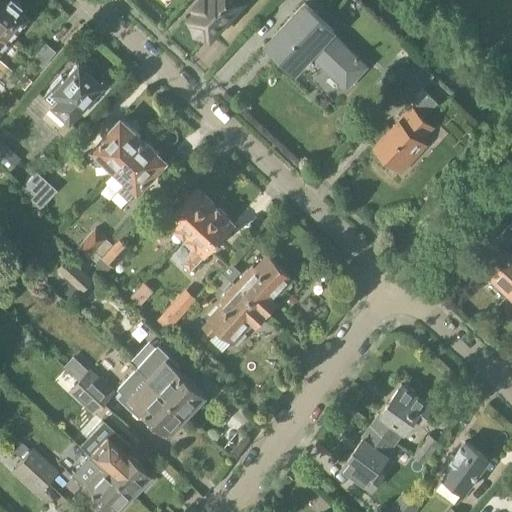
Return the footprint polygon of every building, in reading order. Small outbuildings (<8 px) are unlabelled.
[(0,0),(0,32),(7,38),(26,15),(16,6),(19,3),(16,0),(0,0)] [(221,26),(222,25),(227,26),(231,24),(233,21),(231,15),(232,14),(231,13),(243,0),(200,0),(195,5),(199,8),(191,17),(194,19),(193,21),(195,22),(197,30),(205,32),(206,33),(208,32),(211,35),(220,25),(221,26)] [(334,31),(304,3),(266,44),(296,72),(312,55),(347,87),(367,65),(332,33),(334,31)] [(0,53),(0,45),(7,38),(0,32),(0,68),(2,71),(9,63),(3,57),(4,57),(0,53)] [(42,67),(55,51),(45,43),(33,59),(42,67)] [(404,83),(418,69),(407,59),(394,74),(404,83)] [(60,75),(41,95),(45,99),(52,105),(67,119),(99,84),(76,64),(63,78),(60,75)] [(433,127),(423,117),(437,102),(422,88),(434,75),(423,65),(405,84),(420,98),(411,107),(411,106),(375,145),(402,170),(416,155),(411,150),(433,127)] [(11,110),(19,100),(10,93),(2,102),(11,110)] [(116,169),(143,139),(121,118),(93,148),(94,149),(88,155),(98,164),(104,158),(116,169)] [(129,199),(138,189),(138,190),(166,160),(143,139),(116,169),(128,180),(118,190),(129,199)] [(18,158),(0,141),(0,162),(8,170),(18,158)] [(20,189),(40,208),(56,189),(35,171),(20,189)] [(183,240),(216,205),(197,187),(154,233),(162,241),(172,230),(183,240)] [(191,269),(202,258),(235,223),(216,205),(183,240),(194,250),(183,261),(191,269)] [(511,217),(493,238),(496,241),(482,256),(495,268),(490,274),(510,293),(511,290),(511,217)] [(113,245),(107,238),(96,227),(79,246),(90,256),(97,249),(104,255),(113,245)] [(104,255),(102,256),(114,267),(130,248),(119,238),(113,245),(104,255)] [(0,264),(10,253),(2,245),(0,247),(0,264)] [(221,271),(230,279),(235,283),(268,314),(278,302),(273,298),(293,277),(269,254),(255,269),(251,266),(244,274),(230,261),(221,271)] [(57,269),(83,292),(94,280),(69,257),(57,269)] [(223,286),(230,279),(221,271),(214,278),(223,286)] [(230,339),(233,342),(253,320),(257,325),(268,314),(235,283),(218,301),(221,304),(208,319),(209,320),(203,326),(212,334),(209,337),(221,349),(230,339)] [(170,328),(190,306),(191,304),(180,294),(163,312),(158,317),(170,328)] [(159,345),(137,367),(189,416),(200,404),(198,402),(205,394),(198,388),(200,386),(184,372),(183,373),(177,368),(180,365),(159,345)] [(137,367),(118,388),(122,392),(118,397),(140,417),(144,413),(161,428),(162,427),(169,433),(176,426),(178,427),(189,416),(137,367)] [(80,380),(104,402),(113,392),(89,369),(80,380)] [(94,412),(104,402),(80,380),(70,390),(94,412)] [(372,425),(394,441),(403,429),(405,430),(415,416),(421,420),(432,406),(402,384),(372,425)] [(385,453),(394,441),(372,425),(342,466),(373,488),(382,475),(376,470),(388,455),(385,453)] [(425,463),(440,442),(429,434),(414,455),(425,463)] [(127,451),(126,453),(114,441),(107,449),(112,453),(101,465),(132,495),(143,483),(141,481),(148,473),(141,467),(142,465),(127,451)] [(488,458),(465,441),(447,466),(450,468),(445,476),(464,491),(488,458)] [(22,459),(46,481),(55,470),(32,449),(22,459)] [(36,491),(46,481),(22,459),(13,469),(36,491)] [(121,506),(132,495),(101,465),(90,476),(84,470),(77,479),(90,491),(88,493),(103,507),(105,505),(112,511),(119,504),(121,506)] [(403,494),(390,511),(383,506),(378,511),(411,511),(417,505),(403,494)]
